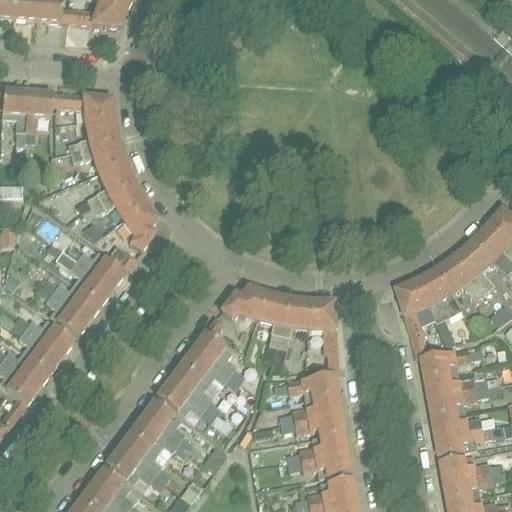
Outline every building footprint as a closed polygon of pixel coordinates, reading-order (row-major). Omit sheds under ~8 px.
[(0,0),(0,23),(12,24),(13,0),(0,0)] [(13,0),(12,24),(36,26),(38,3),(37,0),(13,0)] [(37,0),(38,3),(36,26),(61,28),(62,16),(63,0),(37,0)] [(101,0),(100,4),(127,12),(133,0),(101,0)] [(66,28),(120,32),(126,16),(127,12),(100,4),(99,5),(95,18),(62,16),(61,28),(66,28)] [(25,139),(26,121),(27,98),(3,96),(1,125),(16,125),(15,138),(16,138),(25,139)] [(27,98),(26,121),(25,139),(35,140),(36,122),(50,123),(51,100),(27,98)] [(86,131),(114,127),(113,122),(112,104),(56,100),(55,114),(84,116),(85,127),(86,131)] [(114,130),(114,127),(86,131),(88,144),(77,146),(77,147),(67,150),(69,158),(117,145),(114,130)] [(24,148),(25,139),(16,138),(15,150),(24,150),(24,148)] [(35,140),(25,139),(24,148),(35,149),(35,140)] [(98,180),(125,169),(124,166),(122,160),(118,146),(117,145),(69,158),(71,167),(82,164),(83,165),(93,162),(97,178),(98,180)] [(133,188),(125,169),(98,180),(104,194),(94,199),(95,199),(86,205),(89,211),(108,201),(133,189),(133,188)] [(133,189),(108,201),(89,211),(94,220),(104,215),(105,215),(113,210),(119,221),(121,224),(143,207),(139,199),(133,189)] [(21,190),(0,190),(0,202),(21,201),(21,190)] [(128,248),(141,257),(154,240),(150,234),(156,225),(145,210),(143,207),(121,224),(125,230),(133,241),(128,248)] [(491,230),(490,231),(511,250),(511,247),(511,246),(511,222),(503,215),(491,230)] [(14,232),(0,231),(0,245),(0,251),(14,251),(14,232)] [(493,267),(503,256),(511,265),(511,250),(490,231),(474,247),(493,267)] [(457,262),(485,298),(495,290),(483,276),(492,267),(493,267),(474,247),(457,262)] [(65,260),(112,295),(124,279),(97,258),(92,264),(83,257),(82,258),(71,250),(65,260)] [(73,290),(100,311),(112,295),(65,260),(61,257),(55,266),(77,285),(73,290)] [(127,274),(134,265),(127,259),(120,269),(127,274)] [(456,297),(463,291),(474,306),(485,298),(457,262),(438,275),(452,299),(456,297)] [(428,313),(429,312),(436,329),(449,323),(440,306),(452,299),(438,275),(437,276),(417,287),(416,287),(428,313)] [(51,299),(89,327),(100,311),(73,290),(69,296),(59,289),(58,290),(47,281),(41,291),(51,299)] [(428,313),(416,287),(396,296),(413,347),(417,363),(417,365),(421,364),(422,364),(427,363),(427,361),(423,344),(426,343),(417,318),(428,313)] [(49,323),(77,343),(89,327),(51,299),(41,291),(40,290),(34,299),(44,308),(44,309),(53,317),(49,323)] [(237,319),(256,325),(264,299),(247,293),(241,302),(234,299),(221,317),(233,326),(237,319)] [(267,351),(276,353),(282,332),(284,332),(289,305),(264,299),(256,325),(260,326),(271,329),(267,351)] [(311,307),(289,305),(284,332),(282,332),(276,353),(269,380),(280,380),(291,333),(304,335),(309,335),(311,307)] [(319,307),(312,307),(311,307),(309,335),(322,335),(324,361),(327,361),(328,380),(333,380),(337,380),(336,372),(337,372),(333,306),(319,307)] [(511,322),(511,320),(505,311),(498,315),(507,326),(511,322)] [(507,326),(498,315),(490,321),(498,333),(507,326)] [(30,364),(49,379),(61,363),(42,348),(24,335),(18,331),(17,332),(12,328),(0,319),(0,330),(1,329),(9,335),(20,342),(17,346),(26,353),(22,359),(30,364)] [(18,320),(12,328),(17,332),(18,331),(24,335),(42,348),(61,363),(73,347),(46,326),(42,333),(31,325),(29,328),(18,320)] [(209,332),(217,338),(222,330),(215,324),(209,332)] [(451,337),(442,341),(447,352),(457,349),(451,337)] [(225,353),(205,338),(193,354),(240,389),(245,383),(234,375),(236,373),(226,366),(232,358),(225,353)] [(0,366),(18,380),(37,395),(49,379),(30,364),(22,359),(18,364),(8,357),(6,359),(0,354),(0,366)] [(181,370),(208,391),(212,385),(221,392),(223,389),(234,397),(240,389),(193,354),(181,370)] [(485,364),(484,355),(470,356),(471,365),(485,364)] [(427,363),(422,364),(425,384),(458,378),(456,371),(470,369),(468,356),(427,363)] [(0,391),(25,411),(37,395),(18,380),(0,366),(0,379),(4,383),(0,387),(0,391)] [(221,415),(210,406),(212,404),(202,398),(208,391),(181,370),(169,387),(216,421),(221,415)] [(429,404),(475,396),(473,386),(459,388),(458,378),(425,384),(429,404)] [(304,405),(311,404),(336,400),(333,380),(328,380),(286,388),(288,400),(303,398),(304,405)] [(487,385),(474,388),(475,396),(488,393),(487,385)] [(198,423),(200,421),(210,429),(216,421),(169,387),(157,403),(176,418),(183,423),(189,416),(198,423)] [(502,400),(501,391),(488,393),(475,396),(477,404),(502,400)] [(477,407),(477,406),(475,396),(429,404),(432,424),(457,419),(465,418),(463,410),(477,407)] [(293,428),(340,420),(336,400),(311,404),(304,405),(306,415),(291,418),(293,428)] [(0,408),(8,416),(13,409),(4,402),(0,406),(0,408)] [(190,433),(173,421),(153,406),(141,423),(189,457),(194,451),(183,443),(190,433)] [(0,445),(22,415),(13,409),(8,416),(0,427),(0,426),(0,445)] [(465,418),(457,419),(432,424),(436,443),(495,432),(493,423),(466,427),(465,418)] [(318,444),(343,439),(340,420),(293,428),(295,439),(316,436),(318,444)] [(129,439),(157,459),(161,452),(171,459),(173,457),(183,465),(189,457),(141,423),(129,439)] [(436,443),(439,463),(477,456),(476,448),(484,447),(484,445),(506,441),(504,431),(495,432),(436,443)] [(166,466),(157,459),(129,439),(117,455),(164,489),(170,483),(159,475),(166,466)] [(288,470),(300,467),(347,459),(343,439),(318,444),(311,445),(312,454),(298,456),(298,459),(286,461),(288,470)] [(164,489),(117,455),(106,471),(126,486),(133,491),(138,484),(147,491),(149,489),(159,496),(164,489)] [(350,479),(347,459),(300,467),(288,470),(289,478),(301,476),(302,479),(317,476),(318,485),(350,479)] [(440,468),(444,488),(490,480),(489,470),(475,473),(473,462),(440,468)] [(505,477),(504,469),(491,472),(492,479),(505,477)] [(123,490),(102,474),(90,491),(111,506),(119,511),(132,511),(134,509),(124,502),(130,495),(123,490)] [(505,477),(492,479),(494,489),(507,487),(505,477)] [(444,488),(447,508),(480,502),(478,494),(492,491),(490,480),(444,488)] [(294,511),(308,511),(355,504),(351,484),(319,490),(321,500),(306,502),(306,504),(293,506),(294,511)] [(180,500),(190,508),(202,492),(192,485),(180,500)] [(85,511),(119,511),(111,506),(90,491),(78,507),(85,511)] [(179,501),(171,511),(187,511),(190,509),(179,501)] [(447,508),(448,511),(496,511),(496,509),(481,511),(480,502),(447,508)]
